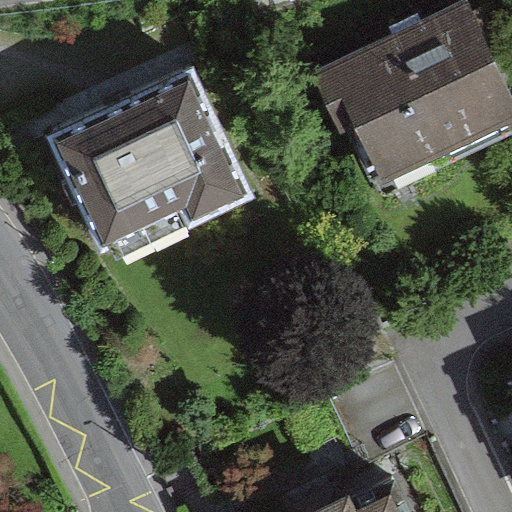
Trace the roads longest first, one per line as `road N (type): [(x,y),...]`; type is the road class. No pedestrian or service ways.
road 1 (residential): [(132,511),(0,268)]
road 2 (residential): [(494,511),(433,370),(446,322),(511,291)]
